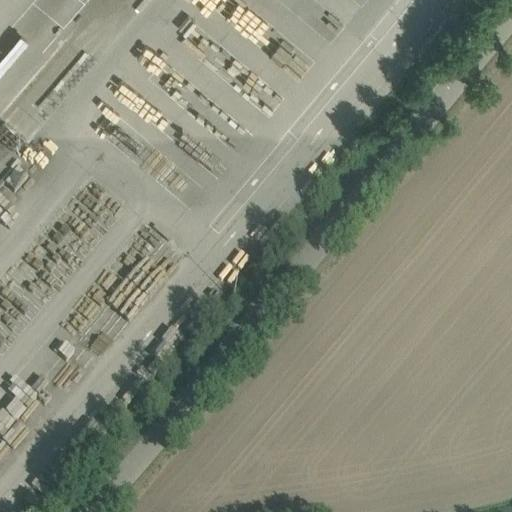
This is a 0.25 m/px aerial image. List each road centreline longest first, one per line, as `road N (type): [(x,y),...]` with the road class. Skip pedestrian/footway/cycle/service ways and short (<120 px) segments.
road 1 (unclassified): [(92,511),(511,14)]
road 2 (unknown): [(150,200),(0,379)]
road 3 (unknown): [(166,0),(84,79),(77,126),(92,141)]
road 4 (unknown): [(92,141),(0,247)]
road 5 (unknown): [(0,100),(87,0)]
